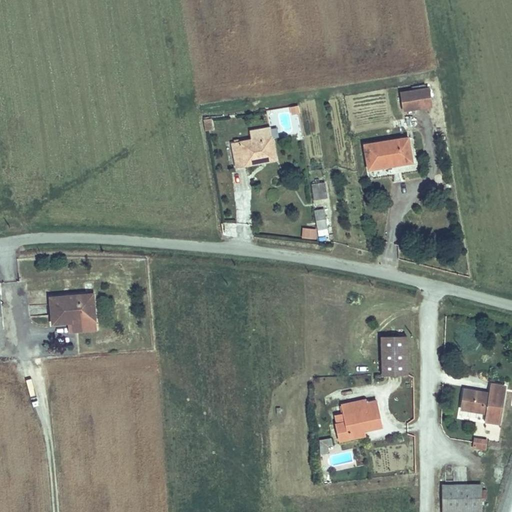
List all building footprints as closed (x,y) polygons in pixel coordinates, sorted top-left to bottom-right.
[(429,106),(427,89),(399,93),(402,111),(429,106)] [(203,118),(203,131),(212,131),(212,118),(203,118)] [(249,130),(251,138),(272,134),(271,127),(249,130)] [(235,168),(262,164),(260,154),(275,151),(272,134),(251,138),(231,141),(235,168)] [(407,138),(362,147),(367,170),(412,162),(407,138)] [(260,154),(262,164),(277,161),(275,151),(260,154)] [(316,196),(327,194),(325,185),(314,186),(316,196)] [(327,213),(319,214),(321,223),(328,222),(327,213)] [(235,223),(226,223),(226,235),(235,235),(235,223)] [(302,238),(316,238),(316,228),(302,228),(302,238)] [(88,308),(94,307),(93,295),(50,298),(52,323),(72,322),(72,318),(89,316),(88,308)] [(72,322),(95,320),(94,307),(88,308),(89,316),(72,318),(72,322)] [(410,375),(408,336),(381,338),(383,377),(410,375)] [(500,426),(505,387),(491,385),(490,397),(479,396),(479,393),(464,392),(462,411),(487,414),(485,424),(500,426)] [(349,436),(381,428),(374,401),(363,404),(362,401),(342,406),(346,423),(337,426),(341,444),(351,442),(349,436)] [(485,449),(486,440),(475,439),(474,448),(485,449)] [(333,440),(319,442),(321,456),(330,455),(329,449),(334,448),(333,440)] [(511,511),(511,457),(494,511),(511,511)] [(480,508),(479,486),(443,486),(443,509),(480,508)]
